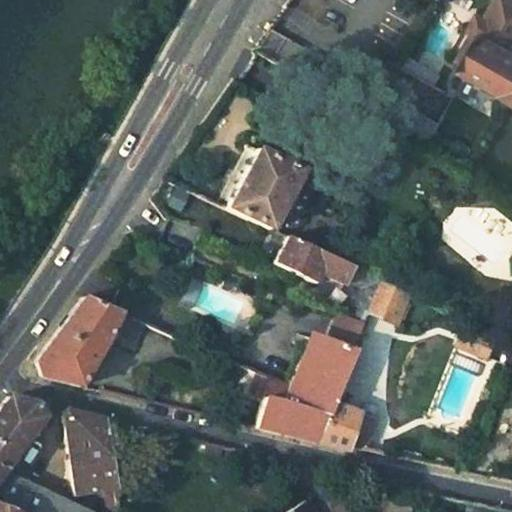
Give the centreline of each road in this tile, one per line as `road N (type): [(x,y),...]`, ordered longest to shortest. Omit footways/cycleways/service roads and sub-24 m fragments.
road 1 (residential): [(0,378),(511,497)]
road 2 (primary): [(224,0),(91,229),(0,359)]
